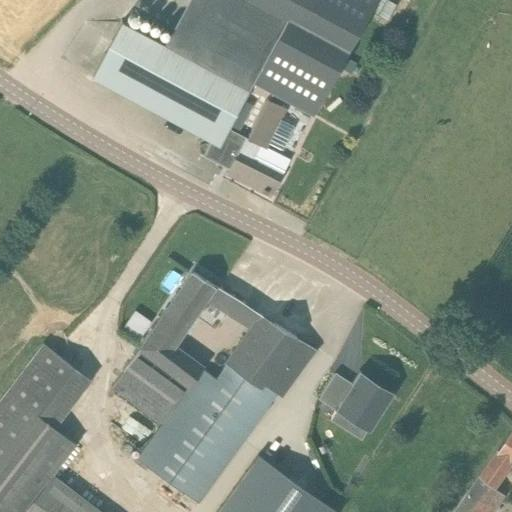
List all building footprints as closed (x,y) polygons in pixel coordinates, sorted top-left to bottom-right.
[(226,173),(271,195),(283,172),(254,157),(260,146),(265,149),(286,109),(269,100),(248,138),(229,128),(253,83),(312,114),(373,0),(204,0),(177,50),(121,20),(117,26),(119,27),(104,54),(94,72),(213,135),(203,156),(228,169),(226,173)] [(350,74),(356,64),(346,58),(340,69),(350,74)] [(187,388),(201,368),(169,345),(204,295),(234,315),(242,302),(193,272),(142,345),(137,352),(187,388)] [(125,325),(139,335),(151,317),(136,308),(125,325)] [(280,397),(315,349),(262,316),(226,364),(261,388),(264,384),(277,394),(280,397)] [(42,344),(0,399),(0,511),(98,511),(50,476),(74,444),(54,428),(90,380),(42,344)] [(215,379),(201,368),(187,388),(137,352),(111,388),(161,425),(136,459),(198,503),(277,394),(264,384),(261,388),(226,364),(215,379)] [(373,425),(390,397),(356,375),(338,403),(373,425)] [(511,433),(500,452),(488,466),(479,479),(478,479),(454,511),(491,511),(503,496),(491,488),(511,462),(511,433)] [(216,511),(331,511),(255,457),(216,511)]
